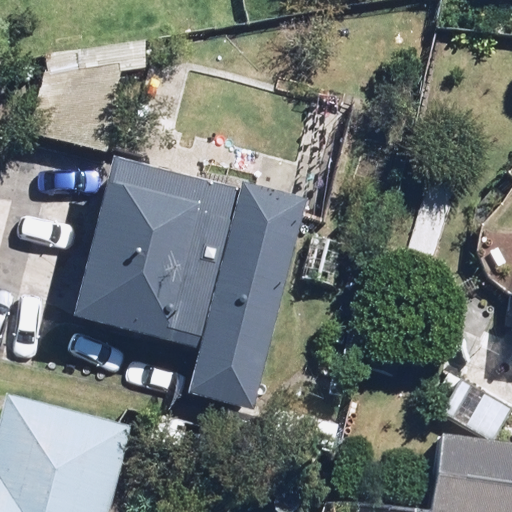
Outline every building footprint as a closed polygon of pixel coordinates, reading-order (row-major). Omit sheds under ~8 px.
[(130,56),(42,39),(22,140),(109,158),(130,56)] [(127,156),(80,321),(200,355),(190,393),(258,412),(315,210),(127,156)] [(511,411),(511,404),(448,367),(426,404),(493,444),(511,411)] [(0,511),(113,511),(133,428),(4,399),(0,416),(0,511)] [(511,511),(511,448),(449,440),(439,511),(511,511)]
